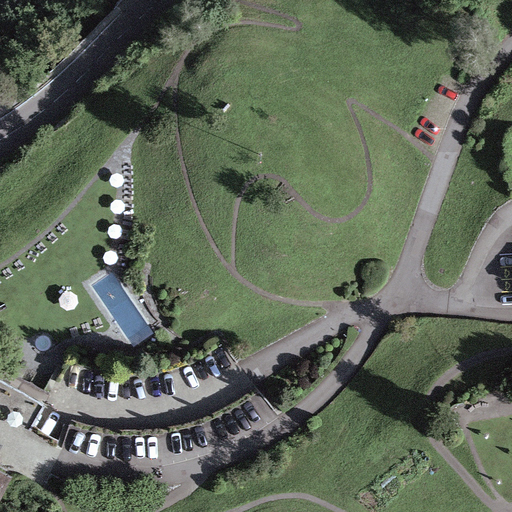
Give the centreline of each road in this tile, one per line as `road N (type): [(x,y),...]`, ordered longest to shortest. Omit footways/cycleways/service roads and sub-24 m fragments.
road 1 (residential): [(511,43),(467,105),(401,297)]
road 2 (primary): [(0,139),(148,0)]
